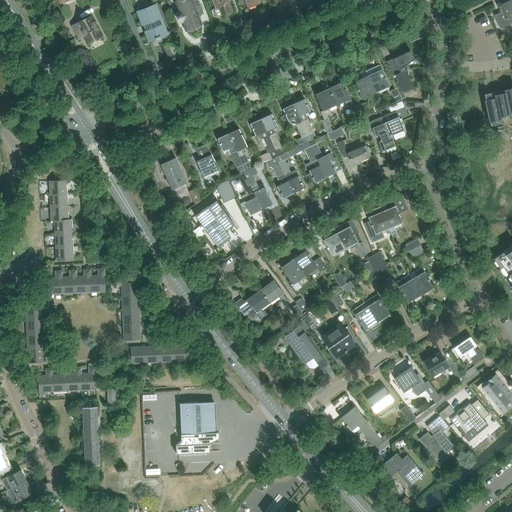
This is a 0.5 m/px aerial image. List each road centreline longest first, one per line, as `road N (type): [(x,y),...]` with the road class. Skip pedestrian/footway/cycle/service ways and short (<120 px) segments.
road 1 (residential): [(81,128),(367,0)]
road 2 (residential): [(187,298),(338,197),(427,167)]
road 3 (residential): [(287,423),(476,300)]
road 4 (residential): [(73,511),(5,367),(0,307)]
road 5 (residential): [(511,350),(348,471)]
road 6 (tertiary): [(187,298),(81,128)]
road 7 (tertiary): [(287,423),(187,298)]
road 8 (tertiary): [(81,128),(5,0)]
road 9 (residential): [(476,300),(427,167)]
